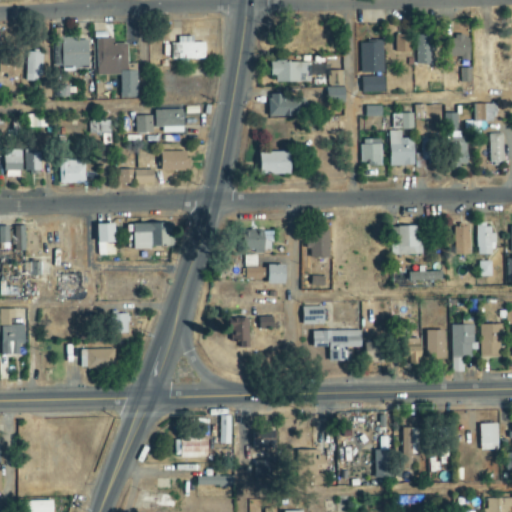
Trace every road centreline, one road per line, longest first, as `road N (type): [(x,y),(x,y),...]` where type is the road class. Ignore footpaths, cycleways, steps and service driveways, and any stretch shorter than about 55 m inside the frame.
road 1 (tertiary): [(101,511),(211,202),(244,0)]
road 2 (residential): [(0,208),(511,195)]
road 3 (residential): [(0,13),(499,0)]
road 4 (tertiary): [(511,389),(232,396)]
road 5 (tertiary): [(0,402),(142,399)]
road 6 (tertiary): [(232,396),(203,378),(188,353),(183,287)]
